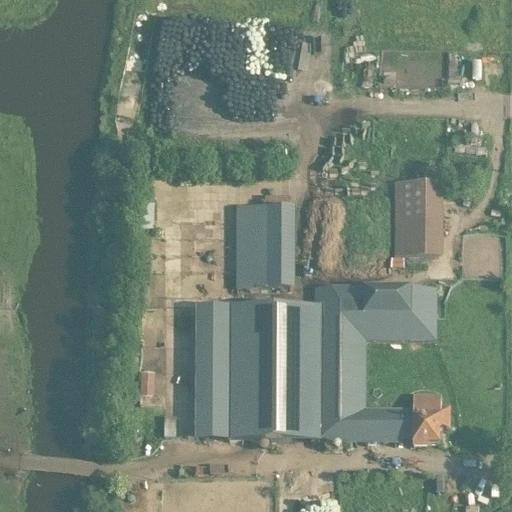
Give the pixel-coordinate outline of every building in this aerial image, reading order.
[(395,260),(436,260),(436,186),(396,186),(395,260)] [(160,215),(161,194),(153,194),(152,214),(160,215)] [(290,289),(290,207),(237,207),(237,289),(290,289)] [(317,309),(198,308),(198,443),(402,444),(402,440),(414,440),(414,446),(440,446),(440,430),(450,430),(450,410),(442,410),(442,397),(414,397),(414,417),(402,417),(402,412),(366,411),(366,342),(436,343),(437,291),(317,291),(317,309)] [(148,383),(171,384),(171,361),(149,361),(148,383)] [(460,493),(469,496),(474,480),(465,477),(460,493)]
